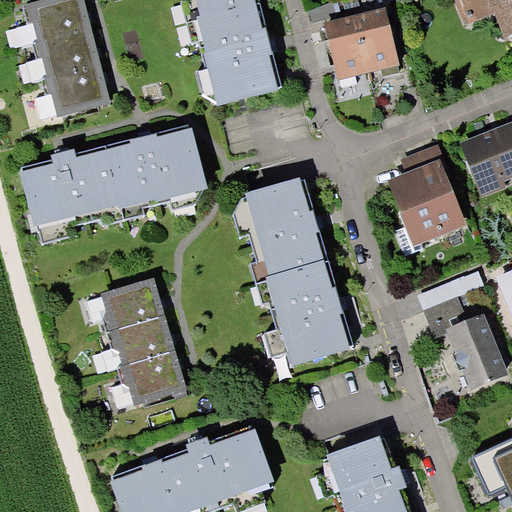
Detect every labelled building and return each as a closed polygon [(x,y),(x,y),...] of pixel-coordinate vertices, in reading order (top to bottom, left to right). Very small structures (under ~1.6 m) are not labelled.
[(63,0),(26,10),(36,48),(95,33),(87,0),(63,0)] [(197,0),(202,20),(262,6),(260,0),(197,0)] [(511,0),(458,0),(469,26),(500,14),(509,36),(511,34),(511,0)] [(202,20),(223,105),(283,91),(262,6),(202,20)] [(403,67),(390,12),(362,18),(372,63),(389,59),(392,70),(403,67)] [(362,18),(328,26),(341,82),(357,78),(355,67),(372,63),(362,18)] [(36,48),(45,84),(105,69),(95,33),(36,48)] [(45,84),(54,119),(113,104),(105,69),(45,84)] [(511,125),(511,122),(458,144),(480,199),(511,185),(511,125)] [(127,213),(211,192),(196,133),(113,153),(127,213)] [(435,145),(399,159),(404,174),(385,182),(403,228),(392,232),(402,257),(422,249),(420,244),(464,226),(439,163),(442,162),(435,145)] [(127,213),(113,153),(25,174),(41,236),(127,213)] [(330,264),(305,181),(249,197),(273,281),(330,264)] [(298,364),(355,347),(330,264),(273,281),(298,364)] [(511,271),(494,278),(511,323),(511,271)] [(154,284),(108,297),(117,331),(164,318),(154,284)] [(483,314),(443,331),(470,393),(509,377),(483,314)] [(128,366),(174,353),(164,318),(117,331),(128,366)] [(138,403),(184,389),(174,353),(128,366),(138,403)] [(209,511),(274,488),(254,433),(187,458),(207,511),(209,511)] [(511,438),(472,458),(488,497),(505,489),(511,504),(511,438)] [(328,462),(347,511),(411,511),(386,441),(328,462)] [(207,511),(187,458),(115,483),(125,511),(207,511)]
